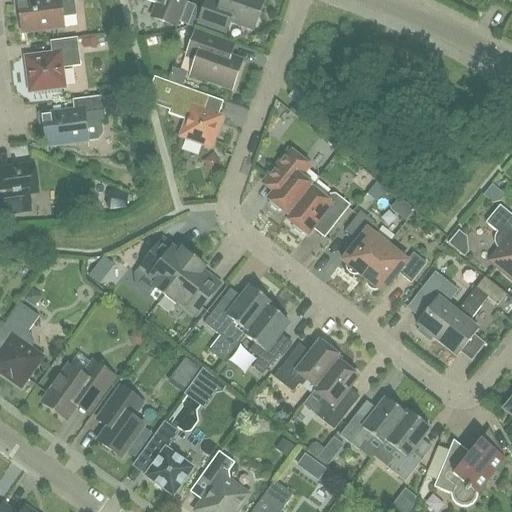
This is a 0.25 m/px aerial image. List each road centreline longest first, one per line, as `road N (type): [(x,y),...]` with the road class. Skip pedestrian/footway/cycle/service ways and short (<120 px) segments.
road 1 (residential): [(305,0),(224,219),(446,394),(478,398),(511,356)]
road 2 (residential): [(511,70),(445,28),(373,0)]
road 3 (residential): [(111,511),(0,431)]
